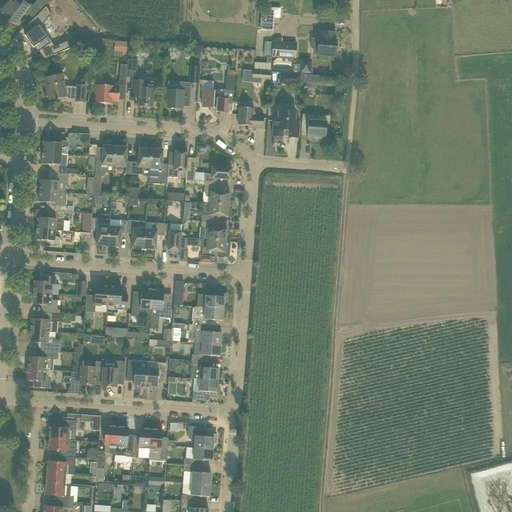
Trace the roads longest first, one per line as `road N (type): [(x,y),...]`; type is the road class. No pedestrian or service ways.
road 1 (track): [(321,511),(347,168)]
road 2 (residential): [(256,163),(214,132),(20,121)]
road 3 (residential): [(246,274),(10,260)]
road 4 (residential): [(229,414),(37,403)]
road 5 (residential): [(347,168),(357,0)]
road 6 (residential): [(246,274),(238,392),(229,414)]
road 7 (residential): [(0,395),(10,260)]
